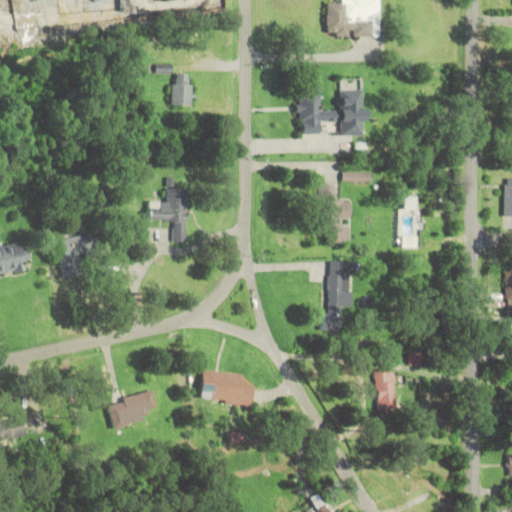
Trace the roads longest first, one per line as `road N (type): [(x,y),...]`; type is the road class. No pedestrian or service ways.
road 1 (residential): [(0,362),(177,322),(210,305),(239,270),(247,208),(246,0)]
road 2 (residential): [(470,511),(474,0)]
road 3 (residential): [(370,511),(269,347)]
